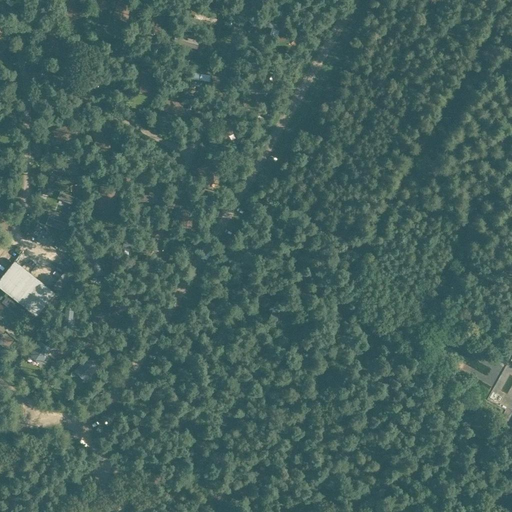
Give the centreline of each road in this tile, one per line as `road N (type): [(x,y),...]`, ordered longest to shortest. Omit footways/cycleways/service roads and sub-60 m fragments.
road 1 (unclassified): [(44,415),(92,411),(135,368),(356,0)]
road 2 (track): [(246,0),(192,155),(118,328)]
road 3 (track): [(0,251),(25,202),(25,82),(11,22),(0,17)]
road 4 (track): [(25,82),(55,77),(192,155)]
road 5 (track): [(172,511),(44,415)]
